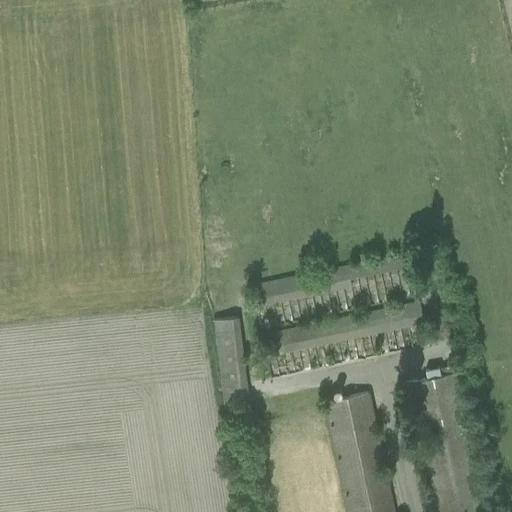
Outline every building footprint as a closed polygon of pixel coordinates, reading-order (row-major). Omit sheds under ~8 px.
[(408,252),(251,285),(256,308),(413,275),(408,252)] [(418,302),(260,334),(265,357),(423,324),(418,302)] [(248,400),(237,317),(212,320),(223,403),(248,400)] [(425,378),(405,383),(432,511),(487,511),(456,365),(439,369),(438,366),(423,370),(425,378)] [(394,511),(368,391),(321,401),(345,511),(394,511)]
